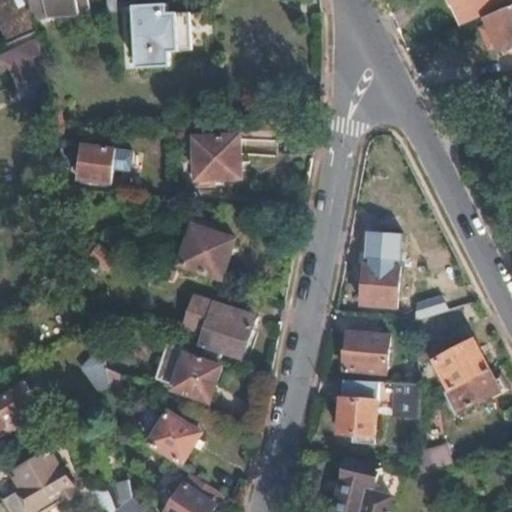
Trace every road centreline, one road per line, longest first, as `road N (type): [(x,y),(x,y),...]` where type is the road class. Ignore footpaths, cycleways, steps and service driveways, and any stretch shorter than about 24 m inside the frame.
road 1 (residential): [(267,511),(308,363),(347,121),(361,78),(383,58)]
road 2 (residential): [(511,307),(383,58)]
